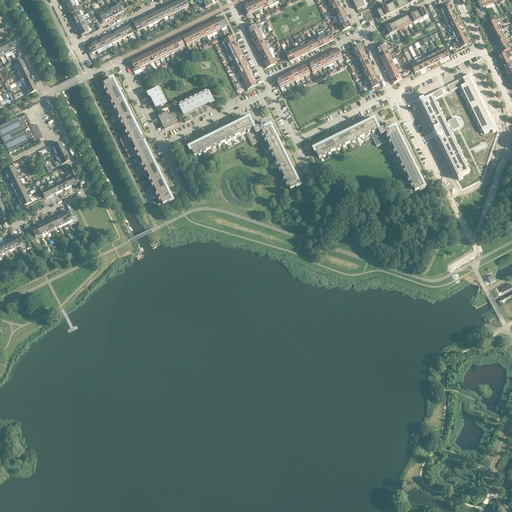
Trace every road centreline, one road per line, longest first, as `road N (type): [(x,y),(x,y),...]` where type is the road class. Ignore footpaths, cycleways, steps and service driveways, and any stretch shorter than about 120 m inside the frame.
road 1 (residential): [(0,234),(89,189),(65,136)]
road 2 (residential): [(160,145),(270,92)]
